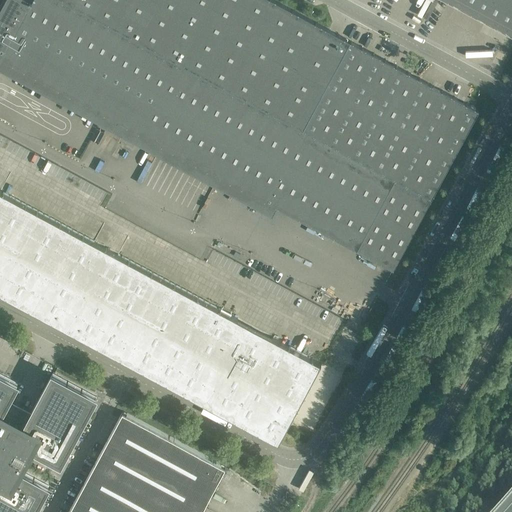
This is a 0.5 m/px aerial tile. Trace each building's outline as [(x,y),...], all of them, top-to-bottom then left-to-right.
[(425,209),(428,204),(301,135),(352,41),(338,34),(334,32),(329,29),(296,11),(291,9),(274,0),(2,0),(0,5),(0,57),(2,58),(83,101),(162,144),(219,174),(277,205),(285,210),(308,222),(329,233),(349,244),(371,256),(393,268),(394,268),(396,263),(425,209)] [(433,0),(423,19),(427,21),(438,0),(433,0)] [(448,0),(434,0),(434,1),(511,42),(511,34),(508,32),(498,27),(487,21),(477,16),(467,10),(457,5),(448,0)] [(511,0),(448,0),(457,5),(467,10),(477,16),(487,21),(498,27),(508,32),(511,34),(511,0)] [(354,43),(352,41),(301,135),(428,204),(479,110),(467,103),(458,98),(439,88),(432,85),(393,64),(386,60),(384,59),(365,48),(354,43)] [(0,57),(0,56),(0,68),(272,214),(277,205),(219,174),(162,144),(83,101),(2,58),(0,57)] [(321,363),(0,190),(0,292),(123,359),(126,361),(161,379),(196,398),(230,417),(261,433),(278,442),(278,443),(289,423),(292,418),(320,365),(321,363)] [(313,429),(341,376),(327,369),(323,367),(295,420),(297,421),(308,427),(313,429)] [(28,454),(33,446),(61,461),(86,416),(88,417),(88,418),(89,416),(90,415),(91,414),(91,413),(91,412),(91,411),(89,410),(96,396),(92,394),(88,392),(56,375),(53,373),(52,375),(31,413),(29,418),(20,414),(21,412),(22,411),(22,410),(22,409),(21,408),(20,407),(19,406),(18,406),(17,406),(16,407),(15,407),(15,408),(14,409),(15,409),(14,410),(5,406),(8,400),(18,383),(14,381),(6,376),(0,372),(0,511),(33,511),(49,485),(20,469),(24,461),(28,463),(30,460),(32,456),(28,454)] [(5,406),(14,410),(15,409),(14,409),(15,408),(15,407),(16,407),(17,406),(18,406),(19,406),(20,407),(21,408),(22,409),(22,410),(22,411),(21,412),(20,414),(29,418),(31,413),(26,410),(20,407),(13,403),(8,400),(5,406)] [(200,511),(201,511),(204,506),(207,501),(225,466),(123,411),(119,418),(68,511),(200,511)]
